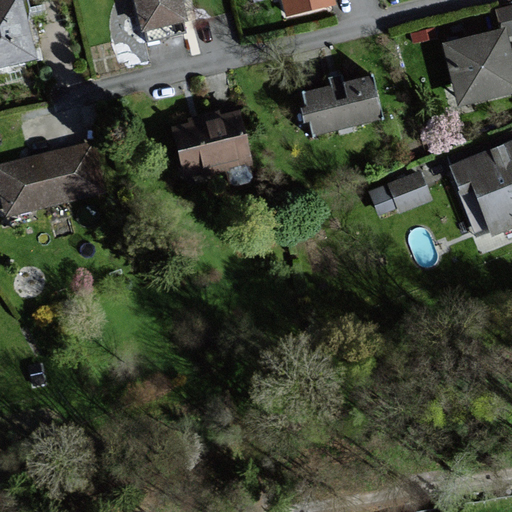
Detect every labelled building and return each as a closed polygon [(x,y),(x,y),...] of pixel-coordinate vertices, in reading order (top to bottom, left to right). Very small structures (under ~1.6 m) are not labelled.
[(25,0),(0,0),(0,67),(40,57),(25,0)] [(182,0),(138,0),(145,29),(188,19),(182,0)] [(331,0),(285,0),(289,14),(332,3),(331,0)] [(511,55),(505,29),(447,44),(461,103),(511,89),(511,55)] [(371,76),(308,92),(318,132),(381,116),(371,76)] [(239,110),(172,126),(184,175),(251,159),(239,110)] [(511,229),(511,141),(448,168),(475,234),(489,228),(493,238),(511,229)] [(93,144),(0,166),(0,178),(8,213),(104,190),(93,144)] [(421,171),(385,184),(398,215),(433,202),(421,171)]
